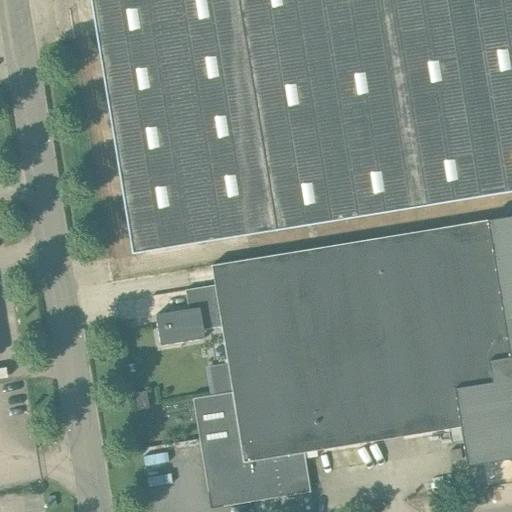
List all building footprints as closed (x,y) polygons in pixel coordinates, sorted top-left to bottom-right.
[(511,191),(511,0),(90,0),(132,254),(511,191)] [(511,215),(486,220),(511,374),(511,378),(454,388),(460,427),(466,466),(511,458),(511,215)] [(211,265),(214,285),(221,327),(232,392),(193,399),(211,508),(310,492),(304,453),(460,427),(454,388),(511,378),(511,374),(486,220),(211,265)] [(203,330),(221,327),(214,285),(185,290),(188,309),(155,314),(160,345),(205,338),(203,330)] [(146,391),(132,393),(135,411),(149,409),(146,391)] [(460,449),(450,450),(452,461),(462,459),(460,449)]
